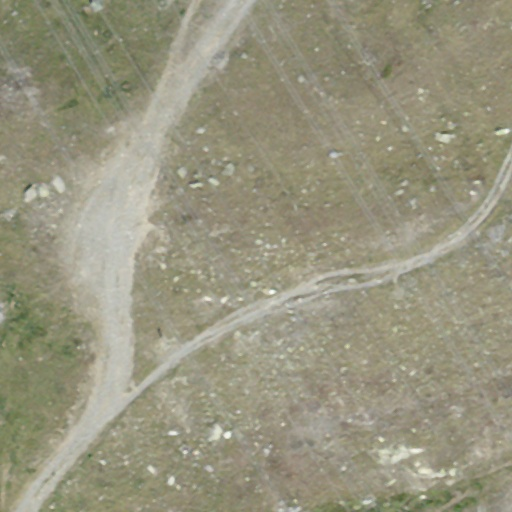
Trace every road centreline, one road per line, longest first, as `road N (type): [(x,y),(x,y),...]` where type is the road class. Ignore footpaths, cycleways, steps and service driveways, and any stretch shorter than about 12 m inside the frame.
road 1 (track): [(97,412),(96,228),(131,151),(200,54),(227,0)]
road 2 (track): [(32,511),(46,477),(97,412)]
